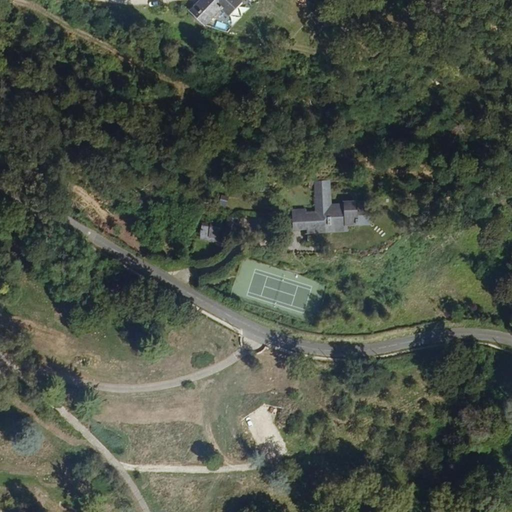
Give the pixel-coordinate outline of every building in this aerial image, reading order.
[(207,0),(194,16),(211,29),(224,13),(232,19),(244,4),(239,0),(207,0)] [(237,220),(238,213),(228,211),(226,217),(237,220)] [(351,256),(351,238),(323,237),(324,215),(313,214),(311,243),(290,242),(288,257),(303,258),(302,267),(341,269),(343,256),(351,256)] [(222,226),(224,218),(217,217),(215,225),(222,226)] [(265,241),(268,224),(242,219),(239,236),(265,241)] [(229,256),(230,239),(221,239),(220,256),(229,256)] [(216,261),(218,246),(207,245),(206,252),(195,250),(194,265),(209,266),(210,261),(216,261)] [(272,447),(276,432),(258,426),(253,441),(272,447)]
